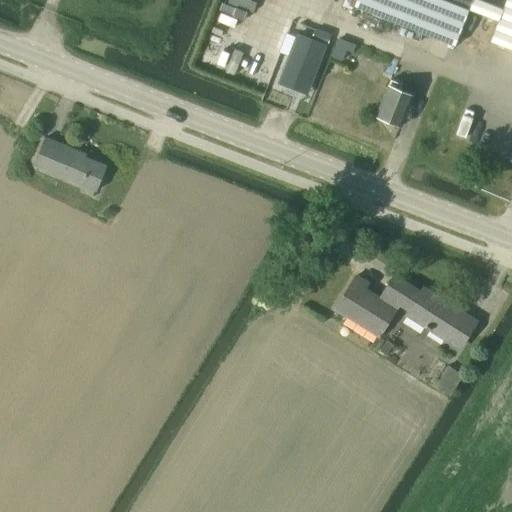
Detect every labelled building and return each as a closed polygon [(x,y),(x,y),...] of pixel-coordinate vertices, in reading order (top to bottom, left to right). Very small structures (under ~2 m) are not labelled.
[(356,0),(355,5),(456,46),(469,12),(496,23),(488,44),(511,52),(511,0),(505,0),(501,11),(474,0),(473,0),(356,0)] [(325,45),(297,34),(282,75),(309,86),(325,45)] [(401,125),(413,94),(399,89),(401,83),(390,79),(377,116),(401,125)] [(76,154),(77,151),(44,137),(33,165),(96,190),(106,166),(76,154)] [(364,289),(368,283),(356,275),(335,309),(378,337),(401,301),(410,307),(406,315),(445,340),(449,334),(463,343),(477,321),(423,287),(419,294),(409,288),(411,286),(394,275),(379,298),(364,289)] [(450,396),(463,375),(448,365),(435,386),(450,396)]
